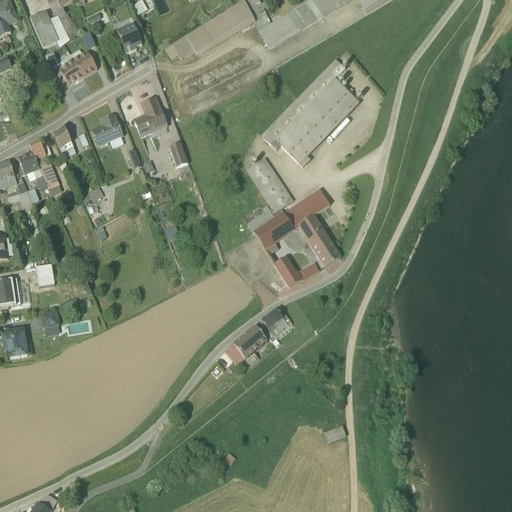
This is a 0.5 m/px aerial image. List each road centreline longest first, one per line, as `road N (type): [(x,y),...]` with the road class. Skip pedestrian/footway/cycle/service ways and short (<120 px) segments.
road 1 (unclassified): [(157,430),(222,349),(341,275),(368,221),(403,80),(462,0)]
road 2 (track): [(467,65),(349,352),(354,511)]
road 3 (unknown): [(151,70),(187,70),(243,49),(273,60),(389,0)]
road 4 (residential): [(2,511),(157,430)]
road 5 (residential): [(0,157),(151,70)]
